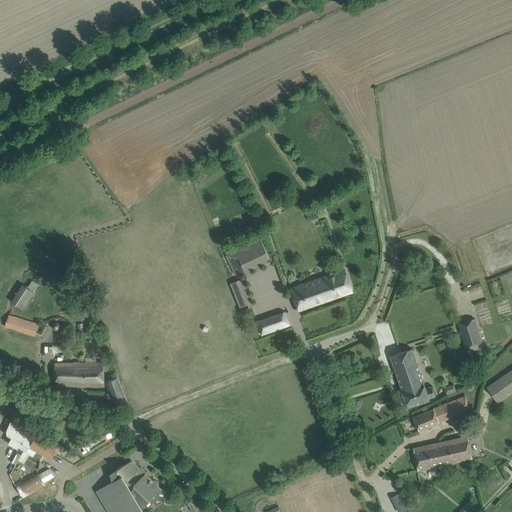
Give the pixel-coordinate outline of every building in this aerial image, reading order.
[(226,255),(229,262),(235,275),(270,259),(260,238),(235,250),(226,255)] [(352,291),(349,282),(345,270),(291,288),(299,310),(352,291)] [(254,311),(251,303),(253,302),(243,278),(231,283),(240,307),(246,305),(249,312),(254,311)] [(22,284),(11,301),(25,311),(36,293),(22,284)] [(285,312),(257,322),(262,335),(289,325),(285,312)] [(9,315),(6,326),(36,336),(40,324),(9,315)] [(475,319),(459,324),(467,350),(482,345),(478,332),(479,331),(475,319)] [(407,407),(417,404),(429,400),(429,398),(435,396),(432,386),(426,388),(412,349),(390,356),(407,407)] [(104,386),(104,376),(103,362),(65,363),(55,363),(55,384),(64,385),(104,386)] [(498,402),(502,399),(511,392),(511,370),(487,387),(498,402)] [(106,382),(115,405),(127,401),(117,377),(106,382)] [(456,391),(454,384),(445,387),(448,394),(456,391)] [(419,431),(428,427),(439,423),(439,422),(470,410),(465,396),(422,413),(413,417),(419,431)] [(61,432),(65,421),(60,419),(56,430),(61,432)] [(40,460),(43,455),(50,459),(57,447),(11,420),(6,431),(7,435),(11,438),(9,443),(40,460)] [(75,424),(71,438),(80,441),(85,427),(75,424)] [(418,471),(428,468),(472,458),(467,436),(413,448),(418,471)] [(171,503),(173,502),(174,501),(145,473),(140,468),(131,459),(131,460),(132,460),(117,469),(117,470),(112,473),(115,480),(120,477),(141,508),(143,511),(159,497),(163,498),(163,499),(164,501),(165,502),(167,503),(169,503),(171,503)] [(53,477),(49,470),(40,475),(38,472),(15,485),(23,499),(46,485),(44,482),(53,477)] [(143,511),(141,508),(120,477),(115,480),(96,491),(108,503),(105,506),(108,511),(143,511)] [(391,495),(399,511),(401,511),(408,508),(399,491),(391,495)] [(469,502),(460,511),(471,511),(475,508),(469,502)]
